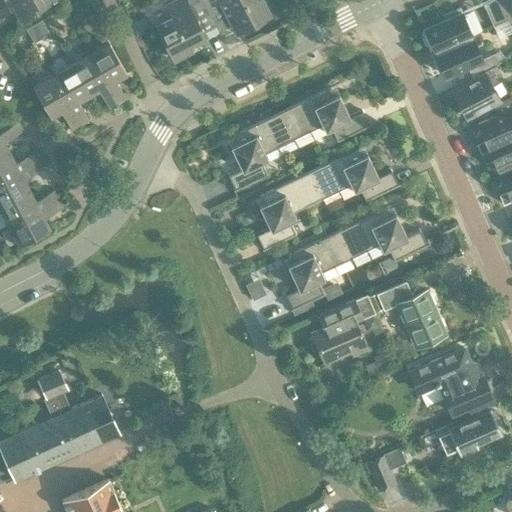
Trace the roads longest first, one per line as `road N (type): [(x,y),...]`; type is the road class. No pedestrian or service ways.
road 1 (residential): [(0,503),(276,377)]
road 2 (residential): [(276,377),(185,184),(148,159)]
road 3 (residential): [(477,228),(379,3)]
road 4 (tertiary): [(171,114),(379,3)]
road 5 (tertiary): [(0,294),(99,232),(148,159)]
road 6 (residential): [(371,511),(336,484),(276,377)]
road 7 (residential): [(171,114),(109,0)]
